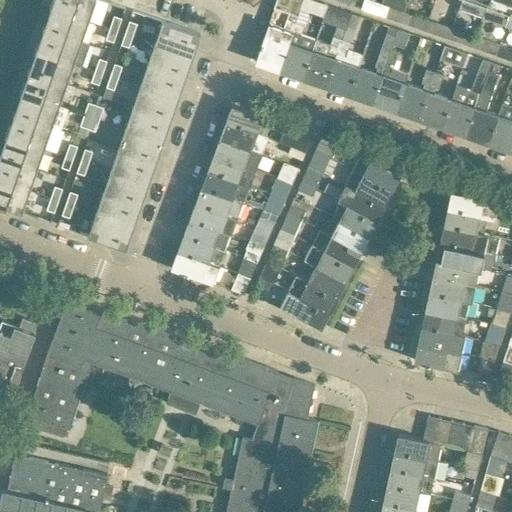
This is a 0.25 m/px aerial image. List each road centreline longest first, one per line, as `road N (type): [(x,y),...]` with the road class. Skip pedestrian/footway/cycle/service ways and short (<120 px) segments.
road 1 (residential): [(511,177),(218,71)]
road 2 (unclassified): [(218,71),(137,289)]
road 3 (residential): [(353,372),(137,289)]
road 4 (residential): [(137,289),(0,238)]
road 5 (residential): [(511,414),(383,385)]
road 6 (unclassified): [(356,511),(383,385)]
